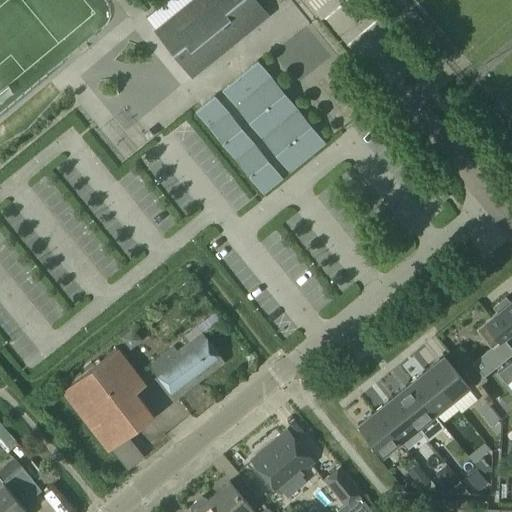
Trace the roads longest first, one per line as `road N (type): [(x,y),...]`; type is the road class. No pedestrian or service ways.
road 1 (residential): [(284,371),(494,205)]
road 2 (residential): [(284,371),(113,511)]
road 3 (unclassified): [(395,85),(494,205)]
